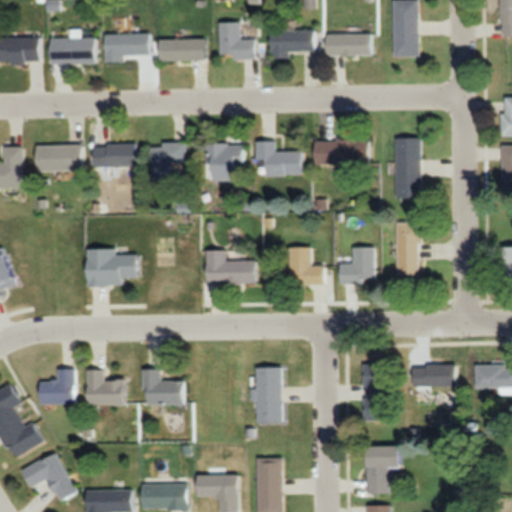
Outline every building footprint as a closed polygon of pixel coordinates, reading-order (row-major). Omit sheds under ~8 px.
[(394,0),(394,55),(420,55),(419,0),(394,0)] [(511,35),(511,0),(500,0),(501,36),(511,35)] [(257,58),(257,38),(243,38),(243,21),(220,21),(220,58),(257,58)] [(98,63),(98,38),(83,38),(83,30),(71,30),(71,38),(52,38),(52,63),(98,63)] [(291,57),(291,51),(315,51),(315,30),(272,30),(272,57),(291,57)] [(106,33),(106,58),(151,58),(151,33),(106,33)] [(327,33),(327,55),(372,55),(372,33),(327,33)] [(43,36),(0,36),(0,62),(43,63),(43,36)] [(160,38),(160,59),(206,59),(206,38),(160,38)] [(396,198),(422,198),(422,137),(396,137),(396,198)] [(370,139),(316,139),(316,164),(370,163),(370,139)] [(277,151),(277,141),(257,141),(257,159),(266,159),(266,175),(303,175),(303,151),(277,151)] [(137,143),(94,143),(94,166),(137,166),(137,143)] [(186,164),(186,143),(151,143),(151,180),(175,180),(175,164),(186,164)] [(38,171),(85,171),(85,144),(38,144),(38,171)] [(244,144),(210,144),(210,182),(238,182),(238,167),(244,167),(244,144)] [(0,187),(27,187),(26,145),(7,145),(7,160),(0,160),(0,187)] [(503,192),(511,192),(511,145),(503,145),(503,192)] [(398,280),(422,280),(422,221),(398,221),(398,280)] [(0,298),(7,296),(5,288),(19,283),(8,247),(0,249),(0,298)] [(326,284),(326,265),(314,265),(314,247),(289,247),(289,284),(326,284)] [(340,283),(375,283),(375,247),(352,247),(352,264),(340,264),(340,283)] [(88,248),(89,286),(125,286),(125,276),(140,276),(140,255),(119,256),(119,248),(88,248)] [(257,283),(257,260),(227,260),(227,250),(207,250),(207,283),(257,283)] [(364,420),(390,420),(391,363),(364,363),(364,420)] [(511,388),(511,363),(477,364),(477,388),(511,388)] [(458,364),(416,364),(416,386),(458,386),(458,364)] [(283,366),(257,367),(257,388),(251,388),(251,400),(257,400),(257,422),(283,421),(283,366)] [(43,403),(78,403),(77,368),(59,368),(59,380),(42,380),(43,403)] [(186,404),(186,379),(164,379),(163,368),(143,368),(144,404),(186,404)] [(90,404),(128,404),(128,379),(108,379),(108,369),(90,369),(90,404)] [(46,442),(35,421),(27,426),(17,406),(23,403),(13,383),(0,390),(0,432),(14,459),(46,442)] [(368,445),(368,492),(392,492),(392,467),(402,467),(402,445),(368,445)] [(23,469),(33,488),(49,479),(60,502),(79,492),(58,451),(23,469)] [(258,511),(284,511),(284,457),(258,457),(258,511)] [(190,509),(190,483),(143,483),(143,509),(190,509)] [(88,489),(88,511),(135,511),(135,489),(88,489)]
